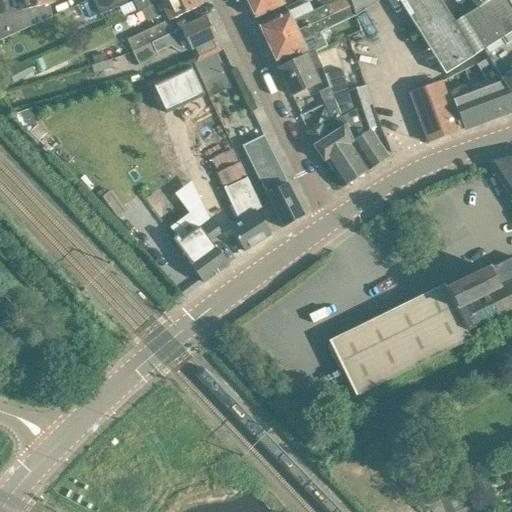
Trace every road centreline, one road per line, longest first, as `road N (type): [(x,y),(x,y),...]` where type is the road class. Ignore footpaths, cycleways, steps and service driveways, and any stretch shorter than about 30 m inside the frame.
road 1 (tertiary): [(55,446),(179,332),(330,222)]
road 2 (residential): [(330,222),(222,0)]
road 3 (tertiary): [(330,222),(396,180),(511,137)]
